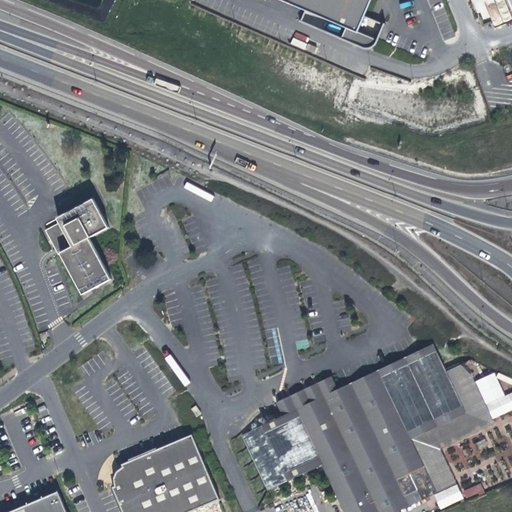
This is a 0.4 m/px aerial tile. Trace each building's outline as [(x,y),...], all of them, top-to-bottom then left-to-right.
[(281,0),(346,28),(359,33),(359,31),(372,0),(281,0)] [(346,28),(342,39),(367,49),(369,49),(371,49),(372,49),(373,48),(374,47),(375,47),(376,46),(377,45),(378,44),(378,43),(379,41),(359,31),(359,33),(346,28)] [(291,45),(304,49),(308,36),(295,32),(291,45)] [(317,48),(309,44),(307,49),(315,53),(317,48)] [(92,198),(56,217),(58,222),(44,229),(57,254),(60,253),(82,294),(110,279),(89,237),(108,227),(92,198)] [(330,376),(274,401),(280,415),(240,434),(267,491),(321,467),(343,511),(401,511),(437,496),(411,441),(464,415),(444,374),(430,345),(336,389),(330,376)] [(411,441),(437,496),(456,486),(440,452),(494,427),(471,377),(459,367),(444,374),(464,415),(411,441)] [(187,511),(219,498),(191,434),(120,464),(122,467),(116,472),(113,478),(114,486),(111,487),(121,511),(187,511)] [(467,500),(485,492),(481,483),(463,491),(467,500)] [(0,507),(0,511),(66,511),(57,492),(13,511),(11,511),(8,504),(0,507)] [(0,507),(8,504),(11,511),(13,511),(7,497),(0,500),(0,507)]
